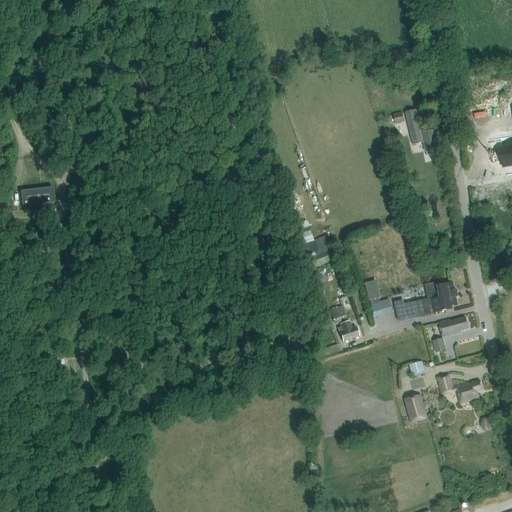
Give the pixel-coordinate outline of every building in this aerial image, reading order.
[(406,113),(413,145),(424,143),(427,157),(439,154),(437,149),(439,148),(435,131),(422,134),(416,110),(406,113)] [(404,122),(402,114),(393,116),(395,124),(404,122)] [(501,148),(489,150),(491,169),(511,165),(511,146),(508,147),(508,146),(501,147),(501,148)] [(511,175),(511,180),(485,185),(487,197),(511,193),(511,172),(511,173),(511,175)] [(21,191),(23,205),(53,201),(52,188),(21,191)] [(300,244),(314,242),(312,231),(298,233),(300,244)] [(311,258),(315,267),(332,259),(328,250),(319,253),(317,249),(307,253),(309,259),(311,258)] [(403,289),(414,287),(412,277),(400,279),(403,289)] [(402,301),(394,303),(398,322),(420,317),(420,318),(434,314),(434,313),(447,311),(453,310),(452,307),(458,305),(456,297),(457,297),(456,291),(454,291),(453,283),(438,286),(438,284),(427,287),(430,301),(403,307),(402,301)] [(376,289),(367,292),(369,300),(378,298),(376,289)] [(379,304),(371,306),(374,317),(392,313),(389,301),(379,304)] [(331,312),(335,324),(346,320),(342,308),(331,312)] [(441,323),(444,338),(463,333),(463,331),(471,329),(468,317),(452,321),(452,320),(441,323)] [(343,341),(359,337),(356,327),(351,329),(349,322),(341,325),(342,331),(340,332),(343,341)] [(447,351),(445,340),(435,342),(438,354),(447,351)] [(413,377),(426,374),(424,362),(410,365),(413,377)] [(438,377),(443,395),(458,391),(461,404),(480,399),(477,391),(482,390),(480,381),(470,384),(470,382),(454,386),(452,379),(451,379),(450,373),(438,377)] [(407,406),(411,422),(427,418),(423,402),(407,406)] [(492,418),(483,418),(482,429),(491,429),(492,418)]
